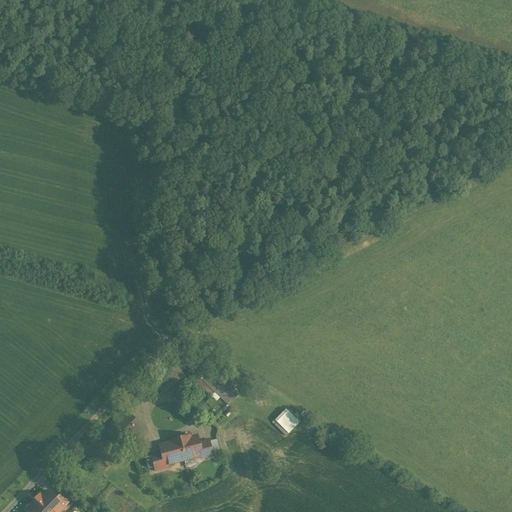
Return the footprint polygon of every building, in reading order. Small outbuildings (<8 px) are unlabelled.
[(184,345),(149,380),(160,391),(186,365),(228,405),(238,394),(209,368),(210,367),(184,345)] [(146,430),(126,410),(109,426),(130,447),(146,430)] [(288,411),(276,422),(288,434),(299,423),(288,411)] [(189,436),(171,441),(171,443),(160,446),(162,456),(165,465),(201,456),(202,456),(198,444),(196,437),(190,438),(189,436)] [(209,441),(198,444),(202,456),(201,456),(202,458),(213,456),(209,441)] [(160,454),(151,457),(155,471),(166,468),(165,465),(162,456),(160,457),(160,454)] [(47,492),(42,498),(40,496),(30,506),(32,508),(27,511),(60,511),(64,508),(47,492)]
